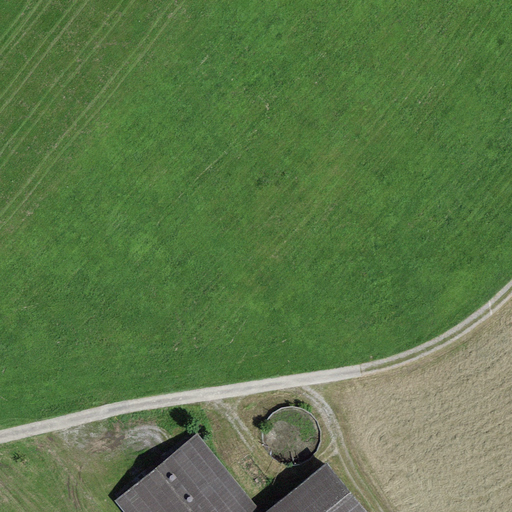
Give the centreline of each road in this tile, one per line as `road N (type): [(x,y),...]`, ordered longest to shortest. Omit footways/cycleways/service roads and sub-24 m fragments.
road 1 (track): [(511,284),(403,362),(209,389),(0,435)]
road 2 (track): [(309,380),(333,441),(380,511)]
